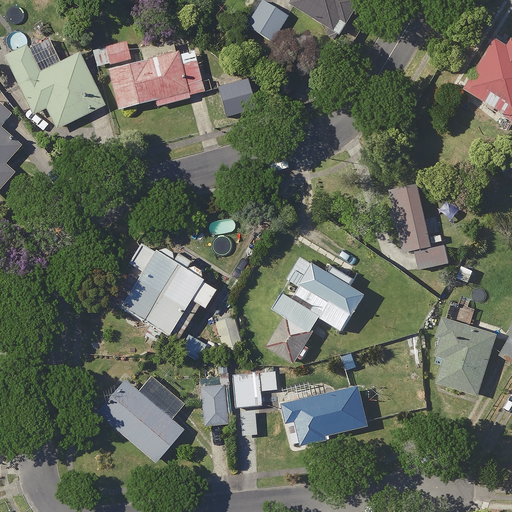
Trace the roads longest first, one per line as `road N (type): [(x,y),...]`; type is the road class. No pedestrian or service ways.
road 1 (residential): [(44,511),(28,479),(65,250),(111,213),(338,137),(422,0)]
road 2 (residential): [(423,493),(154,511)]
